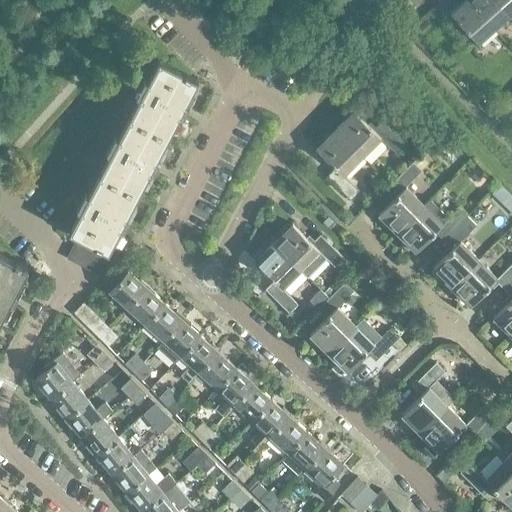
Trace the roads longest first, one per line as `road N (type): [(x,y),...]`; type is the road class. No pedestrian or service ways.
road 1 (residential): [(211,280),(289,125),(275,98),(239,89)]
road 2 (residential): [(211,280),(171,257),(165,232),(239,89)]
road 3 (residential): [(358,413),(211,280)]
road 4 (residential): [(444,511),(358,413)]
road 5 (residential): [(445,322),(358,413)]
road 6 (residential): [(0,400),(59,293)]
